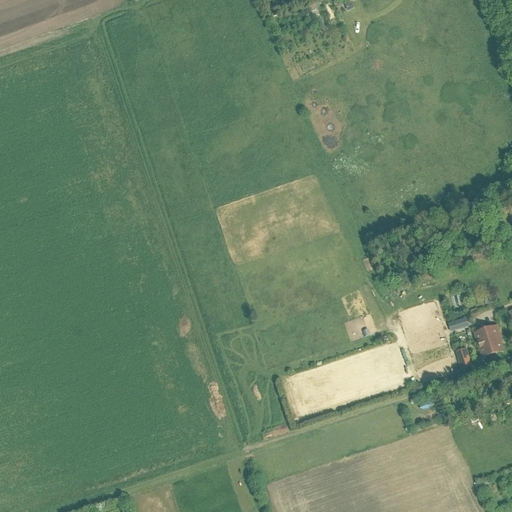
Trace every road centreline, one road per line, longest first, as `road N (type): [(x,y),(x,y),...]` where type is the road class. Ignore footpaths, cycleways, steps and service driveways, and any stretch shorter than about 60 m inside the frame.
road 1 (track): [(59,511),(511,362)]
road 2 (track): [(150,0),(0,53)]
